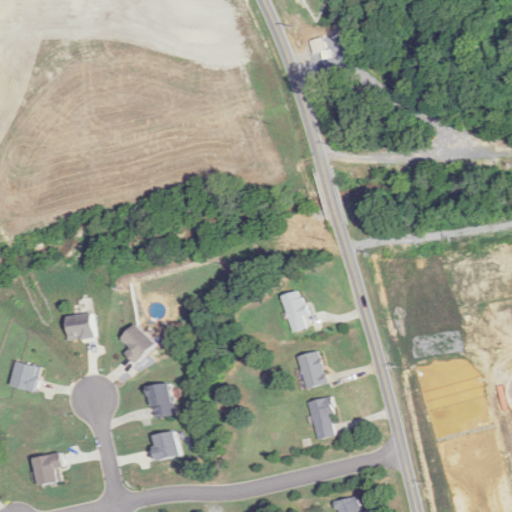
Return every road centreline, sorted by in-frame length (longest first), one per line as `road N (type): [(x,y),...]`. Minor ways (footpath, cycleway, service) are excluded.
road 1 (residential): [(418,511),(306,101),(265,0)]
road 2 (residential): [(404,452),(263,488),(185,491),(77,511)]
